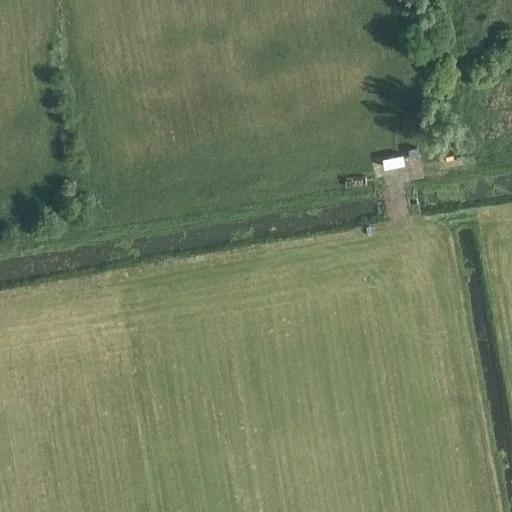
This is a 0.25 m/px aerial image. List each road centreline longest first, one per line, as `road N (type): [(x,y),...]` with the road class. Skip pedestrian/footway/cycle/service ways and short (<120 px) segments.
road 1 (track): [(409,231),(387,185),(0,249)]
road 2 (track): [(511,162),(387,185)]
